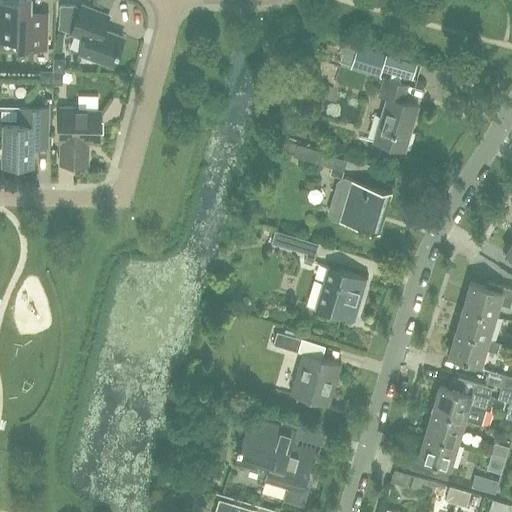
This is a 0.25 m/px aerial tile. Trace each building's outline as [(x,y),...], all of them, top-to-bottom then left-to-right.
[(18,48),(47,49),(48,25),(34,25),(34,22),(31,19),(31,0),(0,0),(0,50),(0,51),(15,51),(18,48)] [(85,38),(80,53),(113,65),(123,37),(103,29),(108,14),(82,4),(71,33),(85,38)] [(357,59),(386,68),(391,51),(362,42),(357,59)] [(404,150),(418,106),(402,101),(407,85),(384,79),(379,96),(387,98),(374,141),(404,150)] [(47,108),(19,107),(18,123),(4,123),(3,163),(19,163),(23,168),(28,164),(32,164),(32,137),(47,137),(47,108)] [(76,107),(60,107),(59,140),(61,140),(61,164),(87,165),(87,149),(85,149),(85,141),(99,141),(100,111),(76,110),(76,107)] [(321,151),(297,143),(293,156),(344,170),(346,160),(321,152),(321,151)] [(392,191),(351,179),(345,178),(338,181),(329,212),(333,219),(339,221),(380,233),(392,191)] [(275,230),(271,243),(295,250),(299,238),(275,230)] [(354,319),(367,277),(328,265),(316,307),(354,319)] [(485,285),(469,281),(462,305),(495,315),(499,303),(508,306),(511,290),(511,288),(486,281),(485,285)] [(488,338),(495,315),(462,305),(455,328),(488,338)] [(281,328),(280,332),(277,331),(273,344),(298,352),(302,338),(303,334),(281,328)] [(488,339),(488,338),(455,328),(448,353),(481,363),(485,349),(496,352),(499,342),(488,339)] [(328,405),(341,363),(303,352),(290,394),(328,405)] [(492,369),(511,373),(511,360),(496,356),(492,369)] [(511,376),(489,370),(486,381),(511,388),(511,376)] [(511,402),(511,388),(486,381),(486,382),(501,387),(498,398),(511,402)] [(438,383),(431,407),(464,417),(468,402),(485,407),(489,393),(472,388),(470,393),(438,383)] [(457,441),(464,417),(431,407),(424,431),(457,441)] [(303,491),(315,449),(286,440),(290,427),(250,415),(238,457),(260,464),(269,466),(265,480),(303,491)] [(445,479),(457,441),(424,431),(416,456),(413,455),(409,468),(445,479)] [(491,453),(505,457),(509,446),(494,442),(491,453)] [(505,458),(490,454),(485,472),(500,476),(505,458)] [(475,474),(471,486),(495,493),(499,481),(498,481),(475,474)] [(433,494),(436,482),(413,475),(410,487),(433,494)] [(456,503),(460,489),(450,486),(446,501),(456,503)] [(470,492),(460,489),(456,503),(466,506),(470,492)] [(229,501),(225,511),(253,511),(254,509),(229,501)]
